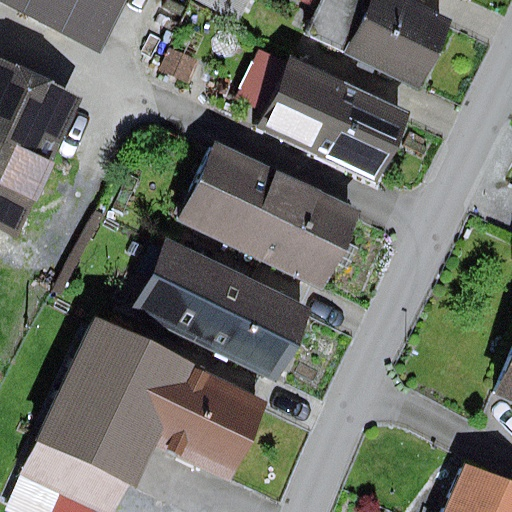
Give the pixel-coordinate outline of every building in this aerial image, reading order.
[(14,0),(102,43),(123,0),(14,0)] [(193,0),(237,21),(247,0),(193,0)] [(304,0),(321,8),(307,35),(423,91),(455,27),(399,0),(304,0)] [(169,50),(160,72),(187,84),(196,61),(169,50)] [(294,60),(263,123),(378,178),(408,115),(294,60)] [(0,61),(0,140),(51,165),(82,101),(0,61)] [(51,165),(0,140),(0,227),(17,236),(51,165)] [(357,216),(218,149),(183,219),(323,286),(357,216)] [(168,241),(134,309),(276,379),(309,311),(168,241)] [(271,399),(90,319),(5,509),(11,511),(98,511),(100,511),(102,511),(124,511),(155,444),(235,480),(271,399)] [(511,354),(497,391),(511,397),(511,354)] [(511,511),(511,485),(467,466),(447,511),(511,511)]
